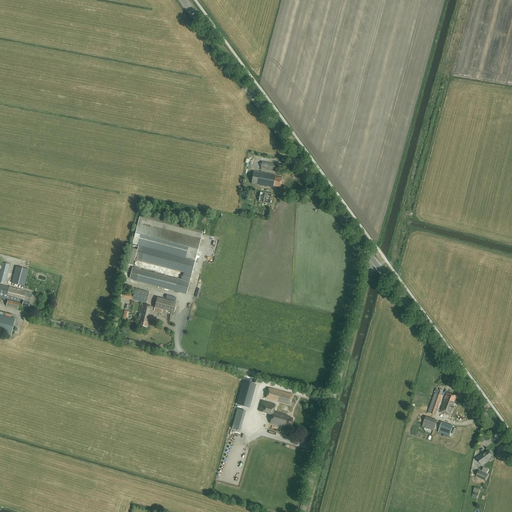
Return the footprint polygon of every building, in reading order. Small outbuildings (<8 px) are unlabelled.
[(274,170),(276,164),(262,161),(260,168),(274,170)] [(280,187),(281,178),(275,177),(275,175),(253,171),(251,183),(273,187),(273,186),(280,187)] [(270,204),(272,195),(260,192),(258,202),(270,204)] [(140,214),(133,243),(139,245),(135,259),(137,260),(134,267),(132,267),(130,278),(133,280),(186,294),(203,231),(140,214)] [(130,248),(125,264),(133,266),(137,250),(130,248)] [(27,289),(28,286),(25,285),(29,270),(16,266),(11,283),(24,286),(23,288),(27,289)] [(20,299),(24,300),(22,305),(24,306),(29,307),(32,295),(31,294),(31,293),(0,284),(0,296),(20,302),(20,299)] [(161,313),(162,310),(174,313),(177,303),(157,298),(155,307),(156,308),(155,311),(161,313)] [(18,309),(19,303),(8,300),(6,306),(18,309)] [(153,307),(142,304),(140,316),(139,316),(138,320),(140,321),(139,325),(147,327),(150,312),(151,312),(153,307)] [(15,319),(0,314),(0,332),(11,335),(15,319)] [(238,404),(249,407),(256,384),(244,381),(238,404)] [(266,399),(290,405),(293,394),(269,387),(266,399)] [(435,414),(443,391),(439,390),(436,389),(431,403),(433,404),(430,413),(435,414)] [(458,396),(447,393),(440,412),(451,416),(458,396)] [(276,405),(262,401),(259,411),(272,415),(270,423),(284,427),(285,425),(291,427),(293,419),(287,417),(288,415),(274,411),(276,405)] [(240,430),(246,411),(237,409),(232,428),(240,430)] [(433,431),(437,420),(425,417),(422,427),(433,431)] [(478,457),(482,463),(491,456),(491,455),(492,454),(490,451),(489,452),(488,451),(485,453),(485,452),(478,457)] [(485,481),(488,475),(479,470),(476,476),(485,481)]
